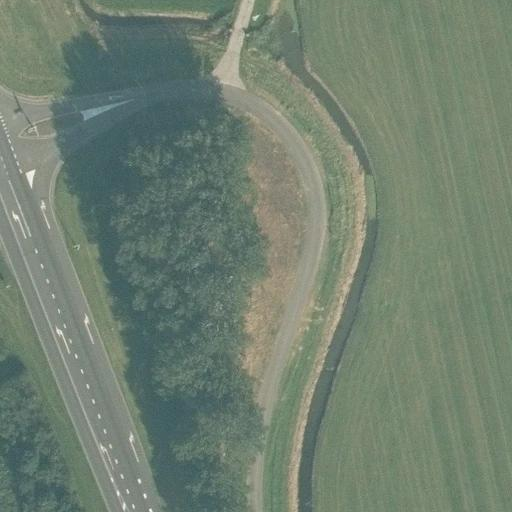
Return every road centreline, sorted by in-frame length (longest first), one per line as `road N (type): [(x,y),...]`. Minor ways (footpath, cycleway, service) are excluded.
road 1 (unclassified): [(254,511),(263,404),(316,227),(308,173),(288,136),(240,98),(196,90),(126,101),(0,149)]
road 2 (trunk): [(130,511),(0,176)]
